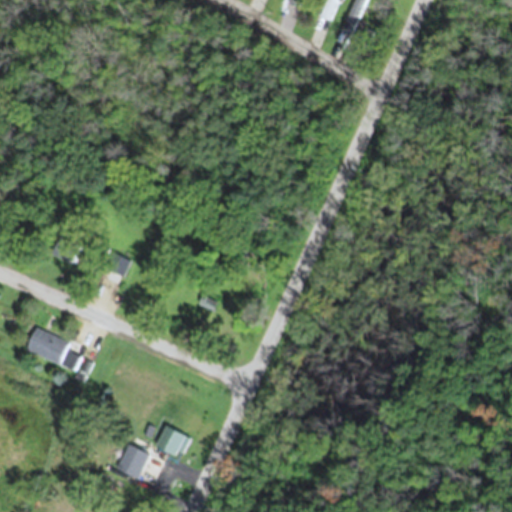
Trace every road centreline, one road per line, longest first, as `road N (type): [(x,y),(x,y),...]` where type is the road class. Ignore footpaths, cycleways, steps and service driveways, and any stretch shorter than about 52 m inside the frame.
road 1 (residential): [(190,511),(423,0)]
road 2 (residential): [(253,387),(0,273)]
road 3 (residential): [(207,0),(380,95)]
